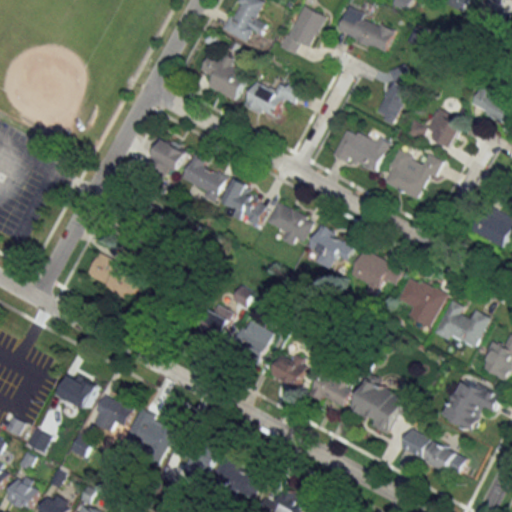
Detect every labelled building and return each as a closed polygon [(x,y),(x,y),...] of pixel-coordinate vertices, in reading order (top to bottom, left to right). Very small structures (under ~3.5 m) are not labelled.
[(240,0),(226,29),(249,41),(269,2),(265,0),(240,0)] [(468,9),(468,0),(453,0),(453,9),(468,9)] [(328,16),(307,5),(291,36),(312,47),(328,16)] [(340,31),(388,52),(397,30),(349,10),(340,31)] [(210,85),(237,99),(250,75),(235,67),(238,60),(215,48),(204,68),(216,74),(210,85)] [(377,115),(397,123),(419,72),(400,64),(377,115)] [(248,103),(277,118),(287,99),(297,104),(303,92),(283,82),(279,90),(259,81),(248,103)] [(511,123),(511,98),(482,88),(474,110),(511,123)] [(428,136),(455,146),(466,119),(439,109),(428,136)] [(410,131),(423,138),(429,126),(416,120),(410,131)] [(336,155),(378,174),(391,145),(349,126),(336,155)] [(191,150),(166,137),(155,160),(180,173),(191,150)] [(444,160),(429,153),(425,161),(400,149),(384,181),(424,200),(444,160)] [(231,173),(196,156),(183,182),(219,199),(231,173)] [(268,204),(252,197),(257,186),(237,178),(227,201),(236,205),(232,214),(259,225),(268,204)] [(317,219),(280,202),(269,226),(305,244),(317,219)] [(475,231),(506,246),(511,233),(511,216),(488,205),(475,231)] [(133,254),(152,244),(138,217),(118,228),(133,254)] [(347,266),(358,245),(323,226),(312,247),(347,266)] [(406,268),(367,249),(355,275),(372,283),(369,290),(379,295),(387,280),(398,285),(406,268)] [(99,254),(89,279),(134,298),(145,272),(99,254)] [(410,315),(435,326),(450,292),(412,275),(402,299),(414,305),(410,315)] [(256,292),(243,284),(235,299),(248,307),(256,292)] [(438,330),(477,349),(493,317),(477,309),(472,318),(464,313),(468,305),(454,298),(438,330)] [(226,337),(236,310),(216,303),(206,330),(226,337)] [(278,332),(251,319),(240,341),(267,354),(278,332)] [(511,374),(511,333),(507,344),(496,339),(484,368),(510,378),(511,374)] [(275,375),(300,386),(311,361),(295,354),(294,357),(285,352),(275,375)] [(357,384),(327,368),(313,392),(344,409),(357,384)] [(60,399),(86,413),(99,388),(73,374),(60,399)] [(374,426),(393,434),(411,391),(371,375),(356,411),(376,420),(374,426)] [(505,395),(468,376),(447,416),(475,430),(487,408),(496,412),(505,395)] [(97,417),(125,430),(137,406),(110,392),(97,417)] [(172,450),(181,426),(141,412),(133,435),(172,450)] [(31,439),(47,449),(62,423),(45,414),(31,439)] [(425,458),(435,438),(415,428),(404,447),(425,458)] [(212,469),(222,448),(192,432),(181,453),(212,469)] [(96,441),(82,433),(73,448),(87,457),(96,441)] [(461,477),(471,458),(439,441),(429,459),(461,477)] [(218,477),(259,495),(268,476),(226,457),(218,477)] [(13,469),(0,462),(0,492),(1,493),(13,469)] [(30,510),(43,485),(22,474),(9,500),(30,510)] [(278,511),(307,511),(313,501),(287,488),(276,510),(278,511)] [(41,511),(69,511),(72,506),(49,495),(41,511)]
